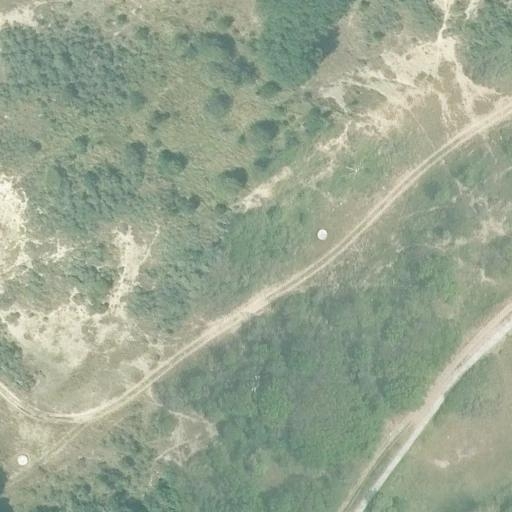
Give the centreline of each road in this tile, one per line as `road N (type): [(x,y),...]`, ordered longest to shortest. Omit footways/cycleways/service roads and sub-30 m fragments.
road 1 (track): [(0,390),(36,415),(80,428),(511,108)]
road 2 (unknown): [(511,308),(478,336),(337,511)]
